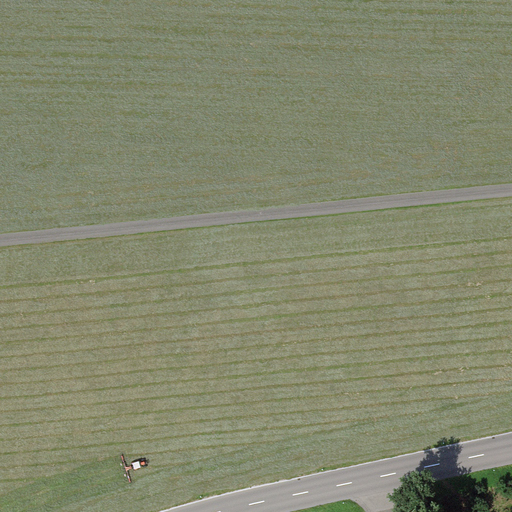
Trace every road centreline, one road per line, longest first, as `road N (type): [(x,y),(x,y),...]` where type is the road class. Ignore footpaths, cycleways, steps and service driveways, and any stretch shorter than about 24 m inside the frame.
road 1 (track): [(511,193),(0,242)]
road 2 (tertiary): [(229,511),(511,451)]
